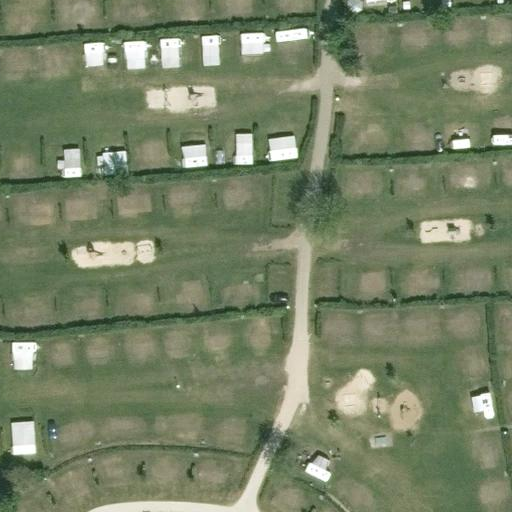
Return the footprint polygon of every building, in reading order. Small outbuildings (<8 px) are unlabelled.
[(18,0),(20,26),(38,25),(37,0),(18,0)] [(53,0),(54,14),(82,13),(81,0),(53,0)] [(112,25),(111,0),(92,0),(94,25),(112,25)] [(129,0),(131,22),(149,21),(147,0),(129,0)] [(168,0),(169,13),(187,12),(186,0),(168,0)] [(226,8),(225,0),(206,0),(207,9),(226,8)] [(491,16),(491,35),(511,34),(511,23),(511,15),(491,16)] [(471,47),(468,16),(448,18),(451,49),(471,47)] [(374,20),(373,43),(391,43),(391,21),(374,20)] [(412,24),(412,43),(427,43),(426,24),(412,24)] [(281,54),(299,54),(299,25),(281,25),(281,54)] [(258,29),(240,30),(241,60),(260,59),(258,29)] [(204,32),(205,52),(223,50),(221,30),(204,32)] [(181,57),(180,36),(162,36),(163,57),(181,57)] [(148,62),(148,39),(130,39),(130,62),(148,62)] [(92,43),(93,73),(113,72),(111,42),(92,43)] [(51,79),(70,78),(68,48),(49,49),(51,79)] [(431,127),(415,127),(416,147),(431,147),(431,127)] [(250,160),(249,129),(230,129),(232,161),(250,160)] [(360,148),(384,149),(385,132),(361,131),(360,148)] [(209,134),(189,134),(190,165),(210,164),(209,134)] [(296,155),(295,136),(270,138),(271,156),(296,155)] [(116,171),(115,157),(124,156),(123,142),(101,145),(104,173),(116,171)] [(82,178),(82,148),(63,147),(62,178),(82,178)] [(150,169),(164,168),(162,150),(148,152),(150,169)] [(424,175),(423,160),(410,160),(411,175),(424,175)] [(39,161),(21,162),(22,183),(40,182),(39,161)] [(498,188),(496,162),(474,163),(476,204),(491,203),(490,188),(498,188)] [(360,164),(361,178),(374,177),(374,164),(360,164)] [(432,211),(446,210),(444,165),(430,165),(432,211)] [(401,211),(400,197),(409,196),(408,170),(385,171),(387,212),(401,211)] [(351,214),(351,206),(361,206),(361,181),(337,181),(337,214),(351,214)] [(268,223),(266,182),(245,183),(247,224),(268,223)] [(149,196),(150,183),(129,183),(128,196),(149,196)] [(208,226),(232,225),(230,186),(206,188),(208,226)] [(165,190),(167,228),(189,227),(187,189),(165,190)] [(29,194),(30,208),(42,206),(40,192),(29,194)] [(128,198),(129,231),(148,230),(147,197),(128,198)] [(70,201),(48,202),(50,244),(65,243),(64,232),(72,232),(70,201)] [(115,203),(101,204),(102,234),(116,234),(115,203)] [(31,212),(7,216),(11,239),(35,235),(31,212)] [(505,243),(491,244),(493,277),(507,277),(505,243)] [(436,250),(414,251),(415,287),(437,286),(436,250)] [(393,252),(371,253),(372,281),(394,280),(393,252)] [(454,279),(464,279),(463,254),(453,254),(454,279)] [(353,256),(329,257),(330,283),(354,282),(353,256)] [(218,298),(231,297),(229,263),(216,264),(218,298)] [(253,267),(253,291),(274,291),(274,266),(253,267)] [(166,269),(167,304),(187,303),(186,268),(166,269)] [(146,293),(145,277),(127,278),(127,294),(146,293)] [(103,283),(82,284),(83,309),(104,308),(103,283)] [(62,287),(41,288),(42,316),(63,316),(62,287)] [(411,304),(411,337),(429,337),(430,304),(411,304)] [(0,331),(15,331),(15,305),(0,305),(0,331)] [(329,306),(327,341),(346,341),(346,330),(351,330),(352,307),(329,306)] [(369,307),(370,339),(390,339),(389,306),(369,307)] [(467,327),(487,324),(484,308),(465,312),(467,327)] [(511,330),(511,308),(502,315),(511,330)] [(250,345),(273,344),(271,314),(248,315),(250,345)] [(208,345),(231,344),(230,319),(207,320),(208,345)] [(193,323),(171,324),(172,356),(194,355),(193,323)] [(132,363),(152,362),(150,329),(130,330),(132,363)] [(119,332),(98,334),(101,360),(121,358),(119,332)] [(75,338),(59,339),(60,365),(77,364),(75,338)] [(42,341),(19,342),(20,364),(43,363),(42,341)] [(490,346),(462,348),(463,367),(491,365),(490,346)] [(469,417),(498,414),(496,387),(466,390),(469,417)] [(103,449),(123,445),(118,415),(97,419),(103,449)] [(58,453),(78,450),(73,419),(57,422),(59,438),(56,438),(58,453)] [(195,423),(174,422),(173,444),(194,444),(195,423)] [(217,423),(217,446),(237,446),(237,423),(217,423)] [(18,433),(19,458),(38,457),(36,432),(18,433)] [(489,460),(507,459),(505,435),(487,437),(489,460)] [(297,469),(313,482),(327,464),(311,452),(297,469)] [(488,506),(511,501),(511,482),(511,477),(484,482),(488,506)] [(355,480),(336,500),(344,508),(363,488),(355,480)]
